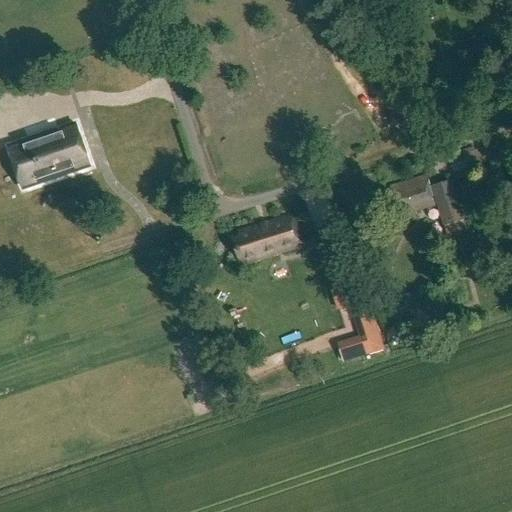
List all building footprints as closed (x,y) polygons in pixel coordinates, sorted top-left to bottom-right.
[(90,166),(76,125),(9,147),(23,189),(90,166)] [(311,137),(314,146),(332,139),(328,131),(311,137)] [(454,173),(475,166),(470,149),(448,157),(454,173)] [(452,181),(430,188),(426,176),(390,187),(392,195),(385,197),(390,213),(392,212),(397,227),(416,221),(414,213),(435,206),(432,197),(434,197),(443,226),(463,220),(452,181)] [(302,246),(293,216),(238,232),(240,237),(233,239),(240,264),(302,246)] [(327,251),(337,282),(351,278),(341,247),(327,251)] [(389,303),(394,318),(425,308),(419,291),(402,296),(403,299),(389,303)]
